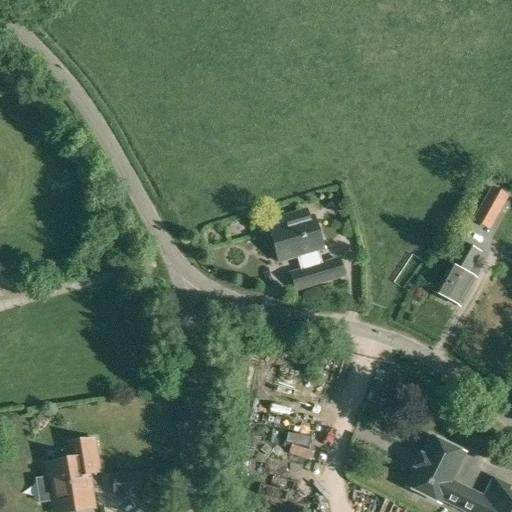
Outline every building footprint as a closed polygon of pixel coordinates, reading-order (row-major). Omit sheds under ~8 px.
[(286,224),(268,229),(278,262),(296,257),(300,271),(290,274),(295,290),(343,275),(338,259),(321,264),(317,250),(322,249),(312,216),(307,218),(305,210),(283,217),(286,224)] [(459,307),(474,279),(464,273),(474,255),(459,247),(434,293),(459,307)] [(440,499),(466,511),(511,511),(511,496),(506,493),(510,487),(493,478),(483,498),(449,481),(463,453),(431,437),(422,456),(419,455),(413,467),(416,468),(406,487),(439,503),(440,499)] [(50,499),(52,511),(72,511),(79,511),(94,508),(89,474),(99,472),(94,440),(67,444),(70,460),(44,464),(47,480),(50,479),(54,499),(50,499)] [(124,495),(139,493),(140,493),(138,473),(112,476),(114,496),(124,495)]
